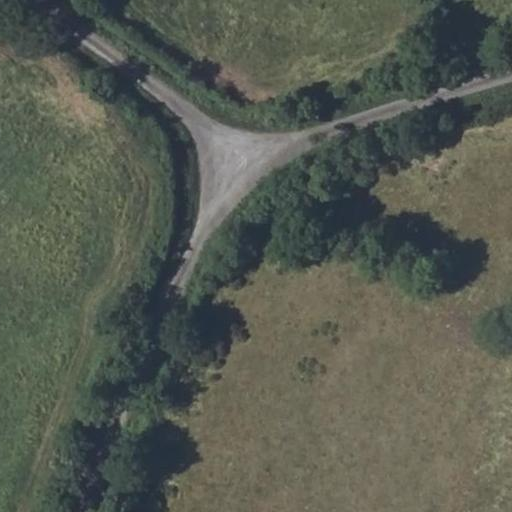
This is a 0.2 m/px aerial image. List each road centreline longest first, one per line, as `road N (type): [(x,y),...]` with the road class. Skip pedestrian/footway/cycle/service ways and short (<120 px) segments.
road 1 (unclassified): [(511,72),(242,163),(150,329),(94,511)]
road 2 (track): [(242,163),(37,0)]
